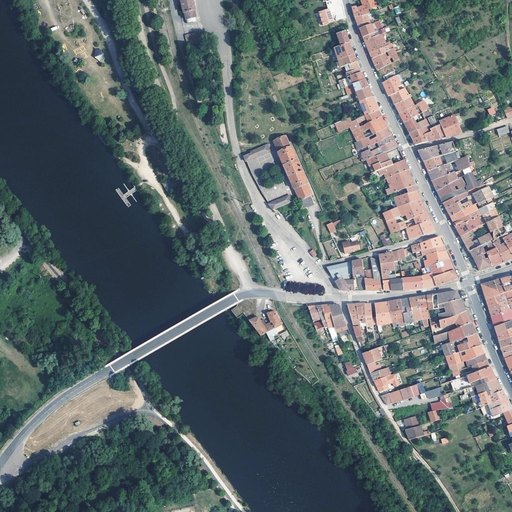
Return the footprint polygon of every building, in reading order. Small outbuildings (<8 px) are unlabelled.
[(180,0),(182,8),(183,8),(186,18),(191,17),(190,13),(194,12),(193,5),(192,0),(180,0)] [(358,10),(361,17),(366,15),(365,11),(374,8),(371,0),(360,0),(363,8),(362,8),(358,10)] [(355,19),(361,17),(358,10),(356,7),(352,8),(354,15),(355,19)] [(329,23),(332,22),(331,19),(332,19),(329,9),(319,12),(323,26),(329,24),(329,23)] [(360,29),(372,25),(375,23),(374,20),(372,21),(370,21),(367,15),(366,15),(361,17),(355,19),(358,25),(360,29)] [(375,33),(372,25),(360,29),(363,36),(363,38),(375,33)] [(384,29),(378,31),(375,33),(363,38),(364,39),(365,42),(382,35),(386,33),(384,30),(389,28),(388,27),(385,29),(384,29)] [(198,36),(196,28),(184,31),(186,38),(198,36)] [(341,46),(349,43),(347,36),(346,31),(337,34),(341,46)] [(367,48),(370,54),(383,48),(391,44),(390,42),(386,44),(382,35),(365,42),(367,48)] [(383,48),(370,54),(371,56),(372,60),(394,48),(393,46),(396,44),(396,42),(391,44),(383,48)] [(352,50),(349,43),(341,46),(337,47),(335,48),(339,60),(354,55),(352,50)] [(394,48),(372,60),(375,66),(398,55),(397,53),(394,48)] [(95,60),(103,60),(103,49),(95,50),(95,60)] [(348,73),(358,70),(360,69),(357,61),(354,55),(339,60),(341,68),(346,66),(348,73)] [(400,60),(398,55),(375,66),(376,69),(377,71),(391,64),(400,60)] [(359,73),(358,70),(348,73),(347,73),(348,78),(339,81),(342,89),(346,88),(365,80),(362,72),(359,73)] [(384,77),(386,81),(396,76),(394,71),(384,77)] [(396,76),(386,81),(383,83),(384,86),(386,90),(388,97),(391,96),(398,92),(396,87),(401,85),(396,76)] [(356,92),(368,88),(367,83),(365,80),(346,88),(348,95),(356,92)] [(370,92),(368,88),(356,92),(360,102),(373,98),(370,92)] [(395,105),(410,98),(409,97),(405,89),(398,92),(391,96),(394,103),(395,105)] [(373,98),(360,102),(366,116),(377,110),(378,111),(379,110),(376,105),(373,98)] [(408,109),(414,106),(412,101),(410,98),(395,105),(396,108),(399,114),(408,109)] [(429,109),(424,101),(417,104),(422,113),(427,110),(429,109)] [(404,124),(418,116),(414,106),(408,109),(399,114),(402,119),(404,124)] [(493,107),(487,109),(490,116),(496,113),(493,107)] [(511,117),(511,110),(511,108),(503,110),(504,112),(507,119),(511,117)] [(380,114),(378,111),(377,110),(366,116),(352,122),(349,124),(351,128),(353,132),(381,117),(380,114)] [(418,116),(404,124),(407,129),(410,134),(428,126),(425,118),(424,117),(422,113),(418,116)] [(434,123),(431,116),(425,118),(428,126),(434,123)] [(443,131),(446,138),(455,135),(462,133),(461,130),(455,116),(439,122),(440,125),(443,131)] [(358,142),(367,139),(363,132),(370,129),(374,135),(376,134),(387,128),(384,122),(381,117),(353,132),(358,142)] [(350,128),(351,128),(349,124),(352,122),(350,118),(335,124),(339,133),(350,128)] [(444,139),(446,138),(443,131),(440,125),(435,127),(441,139),(444,139)] [(413,141),(432,131),(430,129),(428,126),(410,134),(411,136),(413,141)] [(430,129),(432,131),(436,140),(438,140),(441,139),(435,127),(430,129)] [(510,133),(508,127),(497,130),(499,136),(510,133)] [(387,128),(376,134),(377,137),(370,141),(368,138),(367,139),(358,142),(355,143),(358,151),(372,145),(391,136),(389,132),(387,128)] [(432,131),(413,141),(415,145),(427,143),(436,140),(432,131)] [(392,135),(391,136),(372,145),(358,151),(358,153),(363,151),(364,152),(368,151),(368,153),(372,152),(395,141),(393,137),(392,135)] [(291,147),(286,136),(274,142),(279,153),(278,153),(280,157),(294,189),(295,189),(299,199),(303,208),(314,204),(310,196),(312,195),(307,183),(308,183),(301,168),(292,147),(291,147)] [(374,157),(385,153),(398,147),(396,144),(395,141),(372,152),(368,153),(368,151),(364,152),(362,153),(366,161),(374,157)] [(423,162),(456,152),(453,143),(453,142),(447,144),(441,145),(418,151),(423,162)] [(270,152),(267,145),(251,152),(251,153),(244,156),(247,162),(270,152)] [(165,166),(156,151),(150,155),(155,162),(166,180),(170,177),(165,170),(166,169),(165,166)] [(426,168),(428,172),(452,163),(459,160),(456,152),(423,162),(426,168)] [(369,169),(374,167),(380,164),(381,165),(389,161),(387,158),(385,153),(374,157),(366,161),(369,169)] [(470,167),(469,163),(468,157),(460,160),(459,160),(452,163),(428,172),(431,178),(432,181),(455,173),(470,168),(470,167)] [(385,174),(387,179),(407,171),(408,171),(409,170),(406,164),(404,160),(392,165),(376,171),(373,173),(375,179),(380,177),(380,176),(385,174)] [(376,171),(392,165),(391,161),(389,161),(381,165),(380,164),(374,167),(376,171)] [(409,194),(417,191),(411,179),(410,175),(408,171),(407,171),(387,179),(384,180),(385,182),(388,181),(391,189),(385,191),(387,196),(392,194),(392,193),(407,189),(408,193),(409,194)] [(476,184),(482,182),(481,180),(475,182),(473,176),(476,174),(476,172),(471,174),(465,177),(469,186),(467,188),(467,189),(468,192),(478,187),(476,184)] [(458,180),(455,173),(432,181),(434,186),(437,192),(458,180)] [(169,192),(170,191),(173,190),(168,179),(164,182),(163,182),(169,192)] [(462,179),(458,180),(437,192),(439,197),(440,199),(456,192),(455,189),(457,188),(459,191),(463,189),(467,188),(462,179)] [(468,192),(469,193),(484,186),(482,182),(476,184),(478,187),(468,192)] [(444,206),(445,209),(471,196),(488,188),(487,184),(484,186),(469,193),(465,193),(443,204),(444,206)] [(447,211),(450,218),(454,216),(475,207),(490,200),(494,198),(489,188),(488,188),(471,196),(445,209),(447,211)] [(440,199),(443,204),(465,193),(464,191),(463,189),(459,191),(456,192),(440,199)] [(418,195),(417,191),(409,194),(408,193),(394,198),(397,208),(420,200),(418,195)] [(292,202),(289,195),(269,204),(273,210),(278,208),(292,202)] [(424,210),(420,200),(397,208),(383,213),(389,227),(391,234),(406,228),(429,221),(424,210)] [(472,213),(492,204),(490,200),(475,207),(454,216),(450,218),(452,221),(453,223),(472,213)] [(475,218),(495,208),(494,203),(492,204),(472,213),(453,223),(454,224),(456,228),(475,218)] [(498,217),(495,208),(475,218),(456,228),(459,234),(460,236),(487,222),(498,217)] [(492,232),(493,232),(502,227),(501,225),(498,217),(487,222),(492,232)] [(436,232),(429,221),(406,228),(409,240),(424,236),(436,232)] [(332,224),(332,223),(327,225),(330,233),(335,230),(332,224)] [(388,238),(381,224),(374,228),(378,236),(384,247),(392,245),(388,238)] [(508,236),(507,234),(504,226),(502,227),(493,232),(495,240),(497,239),(501,237),(503,239),(508,236)] [(469,252),(481,246),(486,244),(491,242),(492,241),(493,241),(489,234),(465,245),(466,247),(469,252)] [(505,243),(511,254),(511,234),(508,236),(503,239),(505,243)] [(420,243),(422,251),(429,249),(443,246),(439,237),(430,240),(420,243)] [(508,261),(511,258),(511,254),(505,243),(500,246),(497,239),(495,240),(493,243),(496,248),(504,263),(508,261)] [(360,250),(359,241),(350,243),(350,242),(343,243),(345,254),(352,253),(352,252),(360,250)] [(486,244),(489,252),(495,249),(493,245),(492,245),(491,242),(486,244)] [(413,254),(415,253),(422,251),(420,243),(411,247),(412,253),(412,254),(413,254)] [(438,253),(445,251),(444,249),(443,246),(429,249),(422,251),(415,253),(416,255),(417,259),(426,255),(438,252),(438,253)] [(492,267),(489,261),(486,262),(483,255),(485,254),(481,246),(469,252),(470,254),(473,258),(479,271),(492,267)] [(504,263),(496,248),(495,249),(489,252),(486,253),(489,261),(492,267),(496,266),(504,263)] [(447,254),(445,251),(438,253),(438,252),(426,255),(427,261),(424,262),(426,269),(430,268),(447,260),(449,260),(447,254)] [(393,262),(392,253),(392,252),(387,254),(379,255),(380,262),(382,280),(396,277),(393,262)] [(370,259),(372,270),(373,281),(380,280),(377,260),(370,259)] [(361,260),(352,262),(353,276),(364,275),(363,271),(361,260)] [(432,278),(454,271),(451,264),(449,260),(447,260),(430,268),(426,269),(421,270),(421,271),(429,269),(432,278)] [(354,291),(353,276),(352,262),(327,268),(332,277),(340,290),(346,291),(351,291),(354,291)] [(436,287),(432,278),(429,269),(421,271),(423,277),(421,277),(423,289),(430,288),(436,287)] [(363,271),(364,275),(366,274),(367,279),(364,279),(365,291),(368,291),(381,291),(380,280),(373,281),(372,270),(363,271)] [(432,278),(436,287),(457,279),(455,274),(454,271),(432,278)] [(421,277),(402,279),(403,290),(412,290),(423,289),(421,277)] [(505,279),(500,280),(505,293),(511,290),(511,284),(510,278),(505,279)] [(403,290),(402,279),(382,281),(384,290),(390,291),(392,291),(403,290)] [(505,293),(500,280),(481,285),(483,292),(485,300),(505,293)] [(488,307),(511,298),(511,290),(505,293),(485,300),(486,303),(488,307)] [(459,301),(459,300),(457,291),(445,293),(432,295),(434,310),(439,309),(438,305),(459,301)] [(428,319),(430,319),(429,311),(426,296),(421,297),(417,298),(422,320),(423,326),(421,327),(422,331),(425,330),(424,327),(429,326),(428,319)] [(412,298),(409,299),(414,322),(422,320),(417,298),(412,298)] [(489,311),(491,317),(511,309),(511,298),(488,307),(489,311)] [(400,300),(405,324),(414,322),(409,299),(402,300),(400,300)] [(398,324),(405,324),(400,300),(394,301),(387,302),(392,323),(396,322),(398,321),(398,324)] [(439,309),(434,310),(429,311),(430,319),(431,326),(440,324),(440,322),(458,314),(466,311),(463,305),(461,300),(459,300),(459,301),(438,305),(439,309)] [(392,323),(387,302),(381,303),(374,304),(376,316),(378,326),(381,325),(392,323)] [(360,326),(366,326),(366,320),(364,304),(363,304),(356,305),(360,326)] [(378,326),(376,316),(374,317),(371,304),(366,304),(364,304),(366,320),(366,326),(367,328),(378,326)] [(338,305),(328,306),(335,327),(336,332),(336,333),(347,329),(344,321),(340,307),(339,306),(338,305)] [(360,326),(356,305),(354,305),(347,305),(353,327),(360,327),(360,326)] [(316,331),(324,328),(317,306),(315,306),(308,307),(316,331)] [(317,306),(324,328),(328,327),(322,306),(320,306),(317,306)] [(335,327),(328,306),(327,306),(322,306),(328,327),(329,328),(335,327)] [(511,309),(491,317),(493,323),(494,327),(511,321),(511,309)] [(271,323),(266,325),(270,332),(281,326),(275,311),(267,313),(271,323)] [(449,332),(471,323),(466,311),(458,314),(440,322),(440,324),(431,326),(432,328),(433,337),(442,334),(441,328),(455,323),(456,326),(448,329),(449,332)] [(270,332),(266,325),(264,321),(262,323),(258,317),(249,320),(260,336),(270,332)] [(511,321),(494,327),(495,330),(497,335),(511,328),(511,321)] [(449,332),(442,334),(433,337),(434,342),(435,347),(441,345),(450,342),(451,342),(454,341),(476,335),(473,329),(471,323),(449,332)] [(362,335),(360,327),(353,327),(356,338),(359,344),(361,347),(364,346),(362,335)] [(511,336),(511,328),(497,335),(497,337),(498,341),(507,339),(511,336)] [(455,345),(453,346),(455,353),(480,346),(478,340),(476,335),(454,341),(455,345)] [(511,336),(507,339),(498,341),(499,343),(501,349),(511,345),(511,336)] [(446,356),(455,353),(453,346),(451,342),(450,342),(441,345),(445,356),(446,356)] [(511,345),(501,349),(501,351),(503,355),(511,352),(511,345)] [(480,346),(455,353),(446,356),(449,366),(466,361),(484,354),(482,350),(480,346)] [(377,348),(363,353),(368,366),(375,364),(382,361),(377,348)] [(449,366),(452,374),(461,370),(486,361),(485,358),(484,354),(466,361),(449,366)] [(344,364),(347,371),(354,368),(351,361),(344,364)] [(461,370),(452,374),(454,381),(469,376),(490,367),(486,361),(461,370)] [(378,372),(375,364),(368,366),(371,375),(378,372)] [(441,388),(443,396),(471,388),(476,387),(496,379),(492,373),(490,367),(469,376),(454,381),(450,382),(453,390),(445,392),(443,387),(441,387),(441,388)] [(378,372),(371,375),(374,382),(386,378),(391,376),(389,369),(378,372)] [(386,378),(374,382),(378,390),(389,386),(386,378)] [(496,379),(476,387),(477,392),(465,395),(466,399),(472,398),(475,403),(478,402),(476,396),(487,393),(488,396),(502,391),(496,379)] [(426,393),(421,383),(412,386),(381,396),(384,402),(386,405),(392,403),(392,404),(400,401),(403,400),(407,399),(410,398),(414,397),(418,395),(421,394),(423,400),(428,399),(426,393)] [(447,407),(443,396),(441,388),(426,393),(428,399),(432,398),(436,397),(439,396),(442,402),(438,403),(434,404),(430,405),(430,406),(432,412),(438,410),(440,410),(445,410),(444,408),(447,407)] [(483,408),(506,398),(504,395),(502,391),(488,396),(487,393),(476,396),(478,402),(480,402),(483,408)] [(506,398),(483,408),(481,408),(484,415),(491,412),(493,417),(504,413),(511,409),(510,405),(506,398)] [(438,413),(438,410),(432,412),(428,413),(431,422),(440,419),(438,413)] [(407,431),(420,426),(417,416),(403,420),(407,431)] [(420,426),(407,431),(406,431),(409,440),(414,439),(430,434),(429,431),(422,433),(420,426)]
